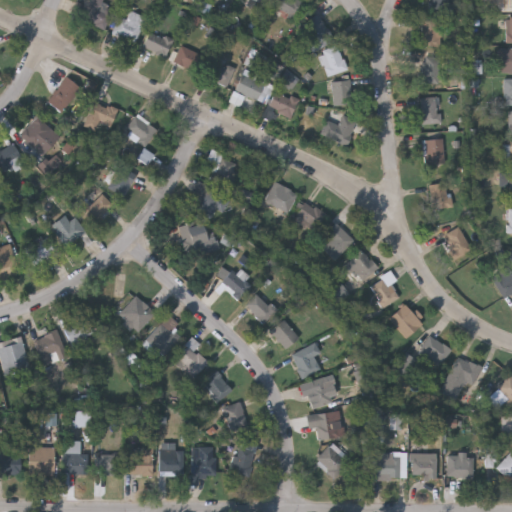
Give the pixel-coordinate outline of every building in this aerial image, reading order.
[(103,29),(79,16),(87,0),(105,0),(104,4),(113,8),(103,29)] [(244,0),(266,8),(269,0),(244,0)] [(273,9),(278,0),(301,0),(305,2),(295,22),(273,9)] [(448,0),(448,10),(431,10),(431,0),(448,0)] [(116,15),(126,18),(127,11),(144,15),(138,41),(111,36),(116,15)] [(332,39),(314,47),(302,22),(319,14),(332,39)] [(419,47),(419,20),(440,20),(440,47),(419,47)] [(171,38),(164,56),(141,47),(148,30),(171,38)] [(203,54),(196,71),(172,61),(179,44),(203,54)] [(346,67),(329,75),(319,52),(336,44),(346,67)] [(511,72),(498,72),(498,47),(511,47),(511,72)] [(438,55),(438,81),(418,82),(418,55),(438,55)] [(226,85),(208,77),(215,60),(233,68),(226,85)] [(254,101),(233,88),(245,67),(266,79),(254,101)] [(79,87),(59,110),(46,98),(66,75),(79,87)] [(511,78),(511,103),(503,103),(503,78),(511,78)] [(331,102),(331,79),(351,79),(351,102),(331,102)] [(297,99),(289,117),(266,107),(274,89),(297,99)] [(419,122),(419,96),(436,96),(436,122),(419,122)] [(99,120),(94,129),(82,123),(94,98),(116,109),(109,125),(99,120)] [(156,126),(148,141),(125,128),(133,113),(156,126)] [(356,121),(344,145),(319,132),(326,118),(336,123),(341,113),(356,121)] [(57,137),(39,154),(18,131),(37,114),(57,137)] [(424,162),(424,137),(442,137),(442,162),(424,162)] [(1,150),(11,142),(20,153),(10,161),(1,150)] [(209,179),(221,155),(236,162),(224,186),(209,179)] [(209,218),(193,205),(202,195),(193,187),(200,178),(225,199),(209,218)] [(448,206),(429,207),(429,182),(447,181),(448,206)] [(286,211),(263,199),(273,182),(295,194),(286,211)] [(92,212),(98,195),(110,198),(105,216),(92,212)] [(295,214),(303,200),(326,211),(318,226),(295,214)] [(84,232),(64,244),(54,228),(74,215),(84,232)] [(178,224),(201,219),(207,244),(184,249),(178,224)] [(334,259),(321,248),(330,237),(324,232),(334,221),(353,238),(334,259)] [(470,248),(453,258),(439,235),(456,224),(470,248)] [(22,245),(44,233),(53,252),(31,263),(22,245)] [(18,272),(0,277),(0,245),(10,243),(18,272)] [(355,284),(338,267),(358,247),(375,264),(355,284)] [(511,250),(511,291),(497,291),(497,270),(511,270),(511,250)] [(235,299),(219,283),(237,264),(253,281),(235,299)] [(397,295),(383,304),(369,284),(389,271),(394,278),(388,282),(397,295)] [(267,293),(273,314),(254,319),(248,298),(267,293)] [(137,327),(112,324),(115,295),(140,298),(137,327)] [(387,317),(403,302),(422,321),(406,336),(387,317)] [(71,343),(63,327),(75,321),(73,316),(82,312),(92,332),(71,343)] [(179,335),(163,354),(145,339),(166,313),(177,321),(171,328),(179,335)] [(298,337),(285,348),(269,328),(283,318),(298,337)] [(48,355),(39,358),(33,336),(57,329),(64,355),(50,360),(48,355)] [(436,365),(416,349),(429,332),(449,348),(436,365)] [(3,373),(0,359),(0,344),(22,340),(28,368),(3,373)] [(193,348),(207,360),(193,376),(173,359),(190,340),(195,345),(193,348)] [(319,351),(312,354),(319,367),(301,377),(289,353),(314,340),(319,351)] [(456,398),(440,392),(454,355),(480,365),(473,383),(464,379),(456,398)] [(216,400),(201,380),(216,369),(231,389),(216,400)] [(511,402),(496,386),(509,373),(511,376),(511,402)] [(309,408),(300,383),(323,375),(324,377),(326,377),(334,399),(309,408)] [(220,408),(238,400),(248,422),(231,430),(220,408)] [(318,439),(315,425),(308,427),(306,414),(338,408),(344,433),(318,439)] [(332,477),(314,459),(330,442),(349,461),(332,477)] [(78,444),(78,452),(86,452),(86,471),(61,471),(61,444),(78,444)] [(254,449),(248,475),(228,470),(235,444),(254,449)] [(27,471),(27,445),(53,445),(53,471),(27,471)] [(212,445),(212,477),(199,477),(199,481),(189,481),(189,445),(212,445)] [(152,446),(152,473),(126,473),(126,446),(152,446)] [(182,473),(158,473),(158,447),(182,447),(182,473)] [(0,472),(0,449),(19,449),(19,472),(0,472)] [(405,451),(405,477),(371,477),(371,451),(405,451)] [(435,451),(435,475),(410,475),(410,451),(435,451)] [(117,473),(94,473),(94,455),(117,455),(117,473)] [(472,476),(446,476),(446,455),(472,455),(472,476)]
